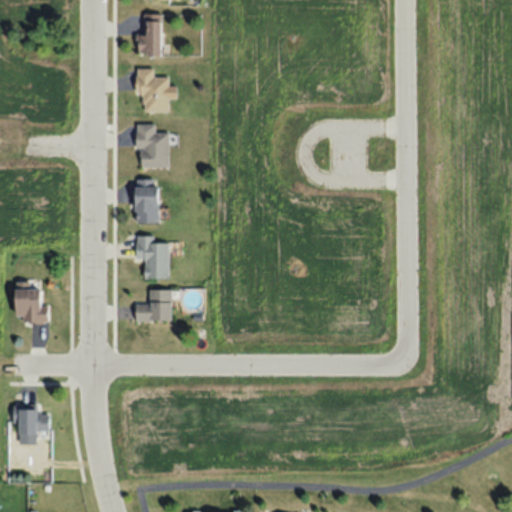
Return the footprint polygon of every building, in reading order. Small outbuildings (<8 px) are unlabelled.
[(143,33),(137,33),(137,54),(161,54),(161,13),(143,13),(143,33)] [(136,93),(142,93),(143,110),(168,110),(168,96),(176,96),(175,85),(168,85),(168,75),(153,76),(153,67),(136,67),(136,93)] [(136,148),(140,148),(140,166),(168,166),(168,131),(154,131),(154,122),(136,122),(136,148)] [(157,179),(136,179),(136,222),(157,222),(157,179)] [(168,243),(154,243),(154,235),(136,235),(136,260),(144,260),(144,277),(168,277),(168,243)] [(47,304),(40,304),(40,288),(14,288),(15,321),(47,321),(47,304)] [(171,289),(148,289),(148,303),(134,303),(134,320),(171,320),(171,289)] [(48,410),(18,410),(18,433),(48,433),(48,410)] [(253,503),(252,511),(307,511),(308,504),(253,503)]
